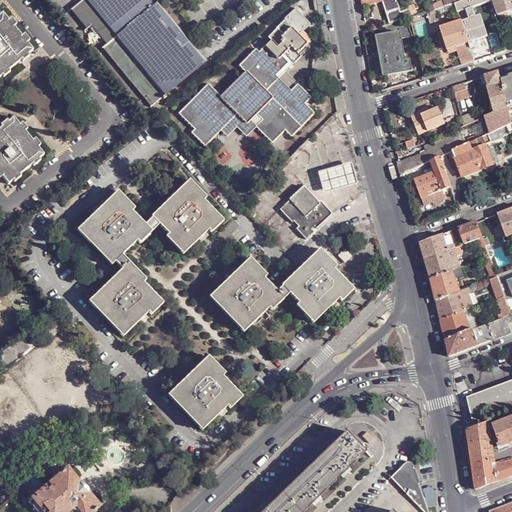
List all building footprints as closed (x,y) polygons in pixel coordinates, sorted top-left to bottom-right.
[(152,4),(148,0),(85,0),(73,11),(103,46),(152,4)] [(157,0),(152,4),(103,46),(153,104),(209,57),(159,0),(157,0)] [(388,0),(382,2),(390,25),(393,24),(400,22),(396,11),(409,7),(406,0),(388,0)] [(454,4),(458,13),(493,1),(498,15),(511,11),(511,0),(466,0),(461,2),(454,4)] [(443,2),(433,5),(435,10),(444,7),(443,2)] [(454,4),(444,7),(448,16),(458,13),(454,4)] [(409,8),(413,18),(418,16),(415,6),(409,8)] [(409,8),(409,7),(396,11),(400,22),(413,18),(409,8)] [(33,50),(3,13),(0,15),(0,77),(3,76),(4,77),(11,72),(10,70),(22,60),(24,62),(30,56),(29,55),(33,50)] [(455,47),(461,65),(475,61),(473,58),(470,49),(461,22),(441,29),(448,50),(455,47)] [(290,89),(281,78),(278,75),(290,63),(287,58),(289,55),(297,63),(303,56),(300,53),(309,43),(292,27),(284,34),(280,29),(271,37),(274,40),(261,53),(258,49),(242,66),(248,72),(223,98),(211,85),(182,113),(198,129),(195,133),(208,145),(223,131),(230,137),(240,127),(249,137),(259,127),(275,142),(288,131),(294,136),(316,114),(307,104),(312,98),(300,85),(293,91),(290,89)] [(400,32),(377,37),(384,77),(412,71),(410,62),(405,63),(400,32)] [(288,71),(281,78),(290,89),(298,81),(288,71)] [(486,76),(496,112),(509,109),(509,108),(508,104),(501,80),(499,72),(486,76)] [(511,76),(501,80),(508,104),(511,102),(511,76)] [(477,79),(465,83),(468,90),(480,86),(477,79)] [(465,83),(454,87),(458,102),(471,98),(468,90),(465,83)] [(411,115),(413,119),(431,111),(429,107),(411,115)] [(431,111),(413,119),(420,136),(446,125),(439,107),(431,111)] [(490,115),(495,132),(508,126),(511,124),(511,119),(509,109),(496,112),(490,115)] [(45,155),(14,118),(9,122),(8,120),(1,125),(3,127),(0,129),(0,172),(9,184),(14,180),(16,182),(23,176),(21,174),(34,164),(35,166),(42,160),(40,159),(45,155)] [(490,134),(493,142),(511,134),(508,126),(495,132),(490,134)] [(484,137),(487,145),(493,142),(490,134),(484,137)] [(403,175),(404,174),(432,161),(441,157),(446,155),(453,151),(465,146),(462,137),(400,165),(403,175)] [(484,137),(465,146),(453,151),(464,177),(495,165),(487,145),(484,137)] [(407,143),(409,149),(416,146),(413,140),(407,143)] [(443,162),(441,157),(432,161),(436,172),(415,180),(425,205),(433,202),(438,204),(444,201),(446,197),(443,190),(451,187),(446,172),(443,162)] [(446,172),(452,170),(447,160),(443,162),(446,172)] [(355,184),(350,165),(319,173),(324,192),(355,184)] [(451,187),(455,196),(464,193),(455,169),(452,170),(446,172),(451,187)] [(191,179),(188,181),(205,199),(208,196),(191,179)] [(205,199),(188,181),(152,216),(153,217),(161,225),(169,234),(186,251),(197,241),(207,232),(211,228),(222,217),(205,199)] [(283,210),(294,222),(296,221),(301,226),(299,229),(308,239),(316,232),(313,229),(316,227),(318,229),(335,213),(323,201),(322,203),(307,187),(283,210)] [(119,191),(135,208),(138,206),(121,188),(119,191)] [(153,228),(148,222),(135,208),(119,191),(108,201),(98,211),(83,226),(117,262),(119,261),(125,254),(140,240),(153,228)] [(98,211),(108,201),(105,198),(95,208),(98,211)] [(507,237),(511,234),(511,209),(498,214),(507,237)] [(161,225),(153,217),(148,222),(153,228),(140,240),(143,242),(161,225)] [(225,220),(222,217),(211,228),(213,231),(225,220)] [(477,239),(481,238),(479,235),(482,234),(477,222),(460,228),(466,244),(477,239)] [(117,262),(83,226),(80,228),(115,264),(117,262)] [(209,234),(207,232),(197,241),(199,244),(209,234)] [(424,255),(425,259),(456,248),(451,232),(421,243),(424,255)] [(183,254),(186,251),(169,234),(166,237),(183,254)] [(484,260),(485,259),(491,258),(483,237),(481,238),(477,239),(484,260)] [(429,272),(431,280),(454,271),(462,268),(458,257),(463,255),(462,251),(467,249),(466,244),(464,245),(456,248),(425,259),(429,272)] [(322,248),(320,251),(337,269),(339,266),(322,248)] [(347,263),(354,256),(348,249),(341,256),(347,263)] [(337,269),(320,251),(284,286),(292,294),(301,303),(318,321),(328,311),(338,302),(341,299),(353,287),(354,286),(337,269)] [(149,279),(125,254),(119,261),(126,268),(129,264),(146,282),(149,279)] [(250,260),(266,278),(269,275),(253,258),(250,260)] [(485,259),(493,279),(498,277),(491,258),(485,259)] [(285,296),(280,291),(266,278),(250,260),(241,269),(231,279),(214,294),(249,330),(272,308),(285,296)] [(129,264),(126,268),(94,298),(127,334),(138,324),(148,314),(151,311),(163,299),(146,282),(129,264)] [(228,276),(231,279),(241,269),(238,266),(228,276)] [(454,271),(457,281),(460,279),(466,277),(463,268),(462,268),(454,271)] [(434,293),(436,301),(461,291),(457,281),(454,271),(431,280),(434,293)] [(497,299),(498,299),(505,296),(498,277),(493,279),(490,280),(497,299)] [(292,294),(284,286),(280,291),(285,296),(272,308),(275,311),(292,294)] [(356,290),(353,287),(341,299),(344,301),(356,290)] [(440,314),(441,320),(470,310),(474,308),(470,295),(472,294),(470,288),(464,290),(461,291),(436,301),(440,314)] [(246,332),(249,330),(214,294),(212,297),(246,332)] [(504,318),(511,315),(511,312),(508,305),(506,298),(505,296),(498,299),(502,308),(501,309),(504,318)] [(127,334),(94,298),(91,300),(125,336),(127,334)] [(166,302),(163,299),(151,311),(154,314),(166,302)] [(341,304),(338,302),(328,311),(331,313),(341,304)] [(315,324),(318,321),(301,303),(298,306),(315,324)] [(444,334),(446,340),(477,329),(470,310),(441,320),(444,334)] [(148,314),(138,324),(140,326),(151,317),(148,314)] [(495,340),(511,333),(511,315),(504,318),(477,329),(446,340),(449,351),(450,357),(495,340)] [(2,331),(9,340),(18,333),(11,324),(2,331)] [(27,334),(12,345),(19,356),(34,345),(27,334)] [(8,367),(9,366),(21,357),(19,356),(12,345),(0,354),(0,356),(1,358),(8,367)] [(210,357),(207,359),(225,377),(228,375),(210,357)] [(0,372),(8,367),(1,358),(0,359),(0,372)] [(173,392),(207,428),(216,419),(227,409),(230,406),(241,394),(225,377),(207,359),(173,392)] [(511,406),(511,381),(468,398),(474,421),(511,406)] [(204,430),(207,428),(173,392),(170,395),(204,430)] [(244,397),(241,394),(230,406),(232,408),(244,397)] [(227,409),(216,419),(219,421),(229,411),(227,409)] [(511,418),(491,427),(494,449),(503,446),(506,454),(511,451),(511,418)] [(494,449),(491,427),(490,422),(468,430),(477,490),(499,482),(496,465),(494,449)] [(303,511),(366,452),(346,431),(304,472),(262,511),(303,511)] [(511,451),(506,454),(503,446),(494,449),(496,465),(511,461),(511,451)] [(499,482),(511,476),(511,461),(496,465),(499,482)] [(399,483),(414,470),(414,468),(414,465),(412,462),(409,462),(406,463),(402,467),(402,468),(393,477),(399,483)] [(68,468),(29,501),(38,511),(92,511),(99,507),(68,468)] [(429,508),(414,470),(399,483),(408,493),(408,495),(424,511),(429,508)] [(511,511),(511,502),(490,510),(489,511),(511,511)]
